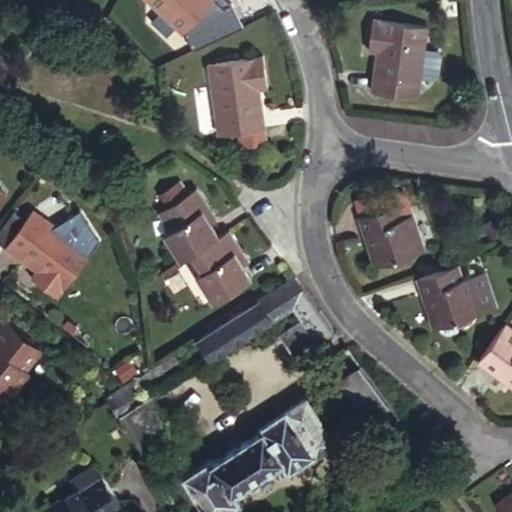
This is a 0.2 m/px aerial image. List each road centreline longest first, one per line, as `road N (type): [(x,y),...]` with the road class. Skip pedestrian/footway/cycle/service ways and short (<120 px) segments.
road 1 (residential): [(323,137),(309,232),(334,308),(492,450)]
road 2 (residential): [(323,137),(511,168)]
road 3 (residential): [(511,145),(494,94),(480,0)]
road 4 (residential): [(291,0),(306,23),(323,137)]
